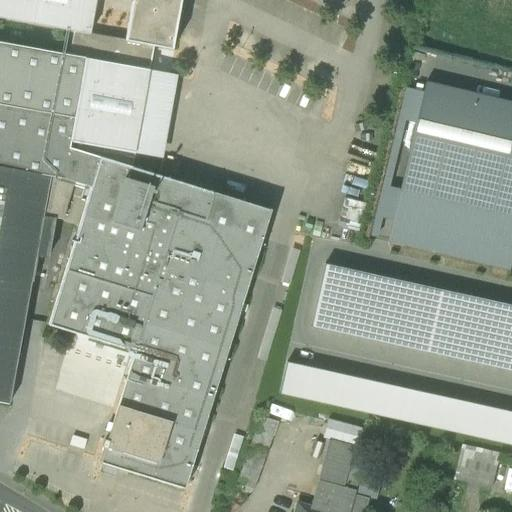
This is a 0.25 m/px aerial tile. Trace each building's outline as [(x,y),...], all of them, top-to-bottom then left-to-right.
[(0,0),(0,18),(74,32),(90,35),(96,0),(0,0)] [(132,0),(125,41),(125,42),(154,47),(173,51),(182,0),(132,0)] [(511,2),(500,0),(494,30),(511,33),(511,2)] [(479,15),(484,19),(491,18),(494,12),(491,6),(484,4),(479,8),(479,15)] [(74,32),(70,56),(86,59),(70,149),(101,158),(132,168),(135,154),(150,71),(154,47),(125,42),(125,41),(90,35),(74,32)] [(74,182),(91,188),(92,186),(101,158),(70,149),(86,59),(70,56),(25,48),(0,43),(0,403),(9,405),(36,257),(48,259),(55,219),(43,217),(47,193),(49,177),(64,180),(74,182)] [(177,76),(150,71),(135,154),(162,159),(177,76)] [(423,93),(423,95),(511,115),(511,103),(426,83),(423,93)] [(423,95),(423,93),(406,89),(370,236),(378,238),(383,218),(393,220),(400,192),(400,190),(390,187),(406,121),(416,124),(423,95)] [(494,215),(511,219),(511,115),(423,95),(416,124),(400,190),(400,192),(494,215)] [(91,188),(66,270),(123,288),(149,204),(178,213),(206,221),(214,194),(132,168),(101,158),(92,186),(91,188)] [(43,217),(55,219),(62,220),(74,182),(64,180),(49,177),(47,193),(43,217)] [(393,220),(388,242),(510,271),(511,269),(507,268),(511,249),(490,232),(494,215),(400,192),(393,220)] [(214,194),(206,221),(263,239),(272,211),(214,194)] [(123,288),(152,297),(178,213),(149,204),(123,288)] [(135,352),(130,370),(127,379),(113,424),(110,433),(109,435),(107,441),(105,440),(103,447),(105,448),(100,463),(185,490),(263,239),(206,221),(178,213),(152,297),(135,352)] [(511,269),(511,262),(511,219),(494,215),(490,232),(511,249),(507,268),(511,269)] [(290,249),(280,283),(290,286),(300,252),(290,249)] [(318,296),(511,339),(511,306),(325,265),(318,296)] [(152,297),(123,288),(66,270),(49,325),(135,352),(152,297)] [(511,339),(318,296),(311,327),(511,371),(511,339)] [(282,312),(272,308),(257,359),(267,362),(282,312)] [(119,377),(127,379),(130,370),(99,360),(76,353),(64,391),(110,406),(119,377)] [(511,412),(287,363),(280,394),(511,445),(511,412)] [(238,486),(254,491),(278,423),(263,418),(262,418),(238,486)] [(234,436),(223,469),(232,472),(243,439),(234,436)] [(350,511),(355,496),(356,491),(345,488),(355,449),(329,441),(311,508),(310,510),(315,511),(350,511)] [(455,480),(492,488),(500,455),(462,447),(455,480)] [(367,452),(355,449),(345,488),(356,491),(367,452)] [(350,511),(365,511),(369,500),(355,496),(350,511)]
